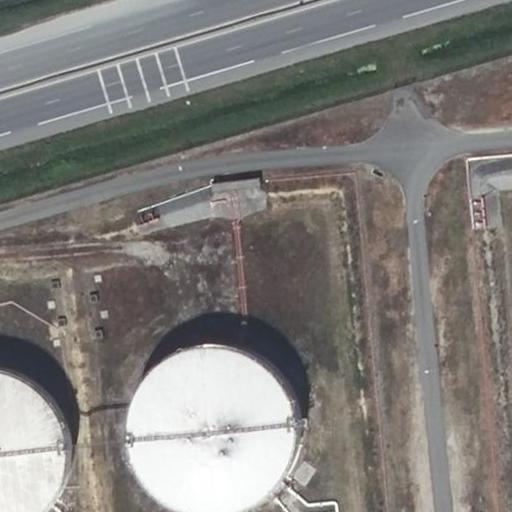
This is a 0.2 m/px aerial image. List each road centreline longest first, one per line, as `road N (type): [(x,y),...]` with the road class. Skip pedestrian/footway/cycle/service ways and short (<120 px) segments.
road 1 (secondary): [(0,123),(424,0)]
road 2 (secondary): [(216,2),(0,67)]
